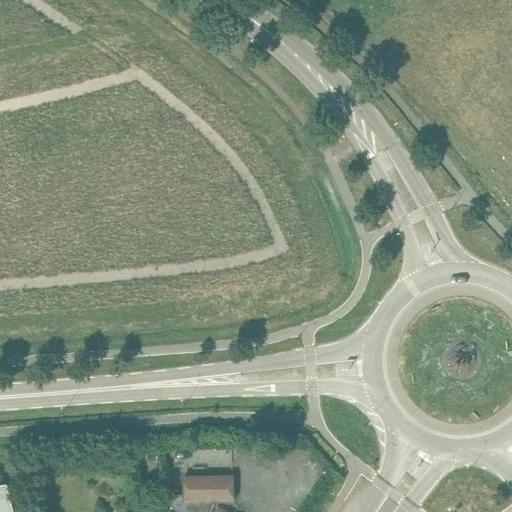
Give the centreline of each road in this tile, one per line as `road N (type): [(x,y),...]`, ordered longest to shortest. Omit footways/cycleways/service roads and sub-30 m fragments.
road 1 (secondary): [(463,274),(412,177),(388,143),(348,110)]
road 2 (primary): [(370,346),(235,366),(175,384)]
road 3 (primary): [(175,384),(373,384)]
road 4 (secondary): [(348,110),(422,281)]
road 5 (primary): [(0,397),(175,384)]
road 6 (secondary): [(348,110),(219,0)]
